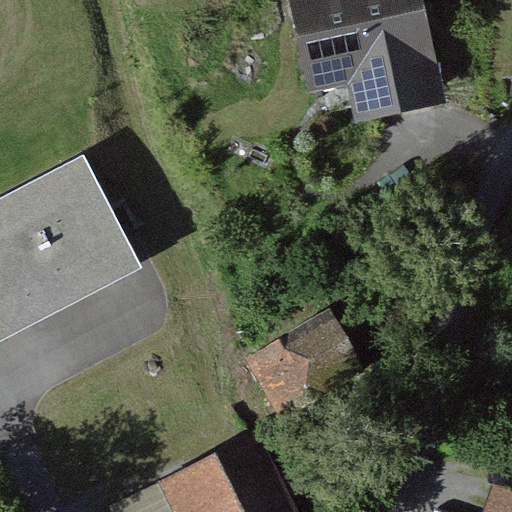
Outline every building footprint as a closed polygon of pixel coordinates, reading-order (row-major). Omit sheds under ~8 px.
[(444,0),(296,0),(315,98),(362,90),(368,122),(464,105),(444,0)] [(0,349),(144,276),(82,156),(0,200),(0,349)] [(340,307),(243,363),(280,427),(378,371),(340,307)] [(298,511),(265,443),(170,489),(181,511),(298,511)] [(511,511),(511,495),(503,494),(498,511),(511,511)]
